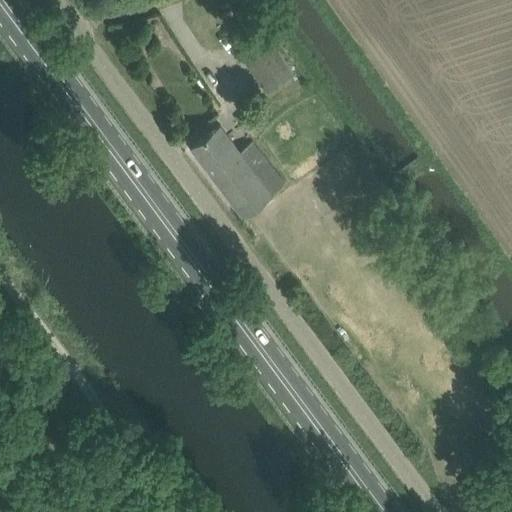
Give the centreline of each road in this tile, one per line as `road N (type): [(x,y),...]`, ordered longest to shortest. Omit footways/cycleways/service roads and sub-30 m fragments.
road 1 (primary): [(382,511),(0,0)]
road 2 (unclassified): [(435,511),(55,0)]
road 3 (track): [(0,344),(126,511)]
